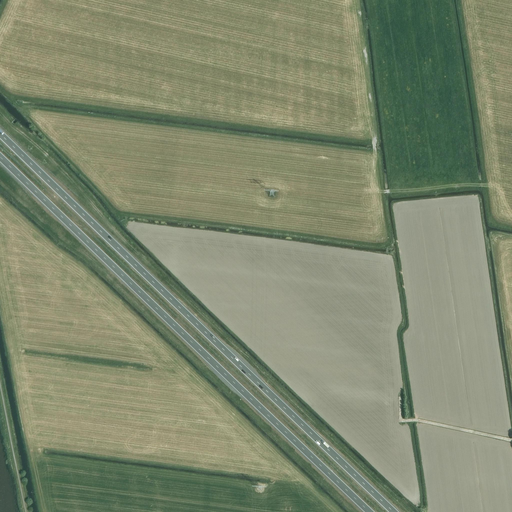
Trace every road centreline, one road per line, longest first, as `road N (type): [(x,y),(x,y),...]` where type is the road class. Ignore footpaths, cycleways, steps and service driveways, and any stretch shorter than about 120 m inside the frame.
road 1 (trunk): [(394,511),(0,133)]
road 2 (trunk): [(0,156),(369,511)]
road 3 (track): [(511,440),(400,420),(399,398)]
